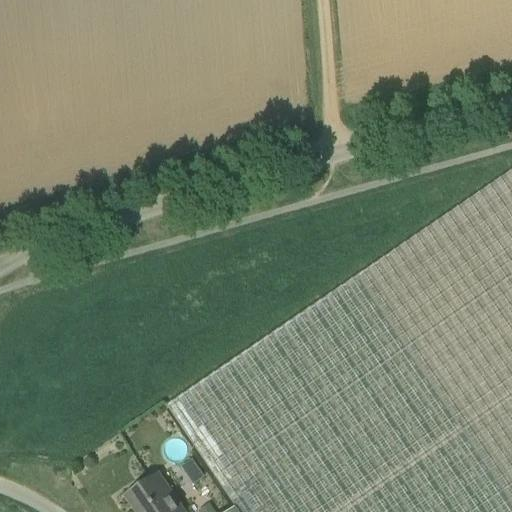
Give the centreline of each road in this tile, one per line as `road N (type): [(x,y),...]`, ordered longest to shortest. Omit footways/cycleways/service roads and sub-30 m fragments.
road 1 (unclassified): [(0,268),(119,218),(511,106)]
road 2 (track): [(332,154),(319,0)]
